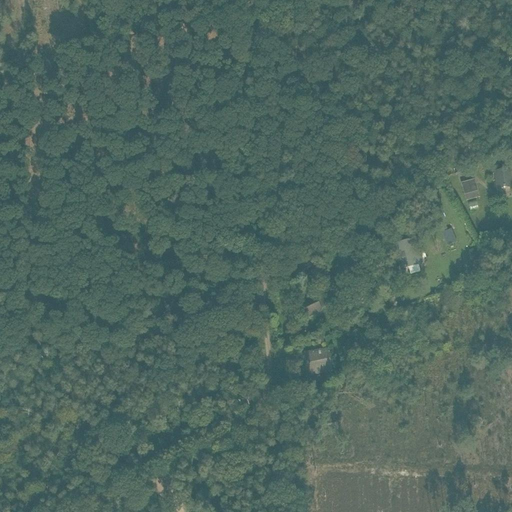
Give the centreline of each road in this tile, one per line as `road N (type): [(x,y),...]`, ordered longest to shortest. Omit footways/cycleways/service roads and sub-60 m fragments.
road 1 (track): [(262,287),(339,247),(348,60),(357,28),(430,0)]
road 2 (track): [(250,0),(262,287)]
road 3 (track): [(262,287),(258,417),(227,450),(160,477)]
